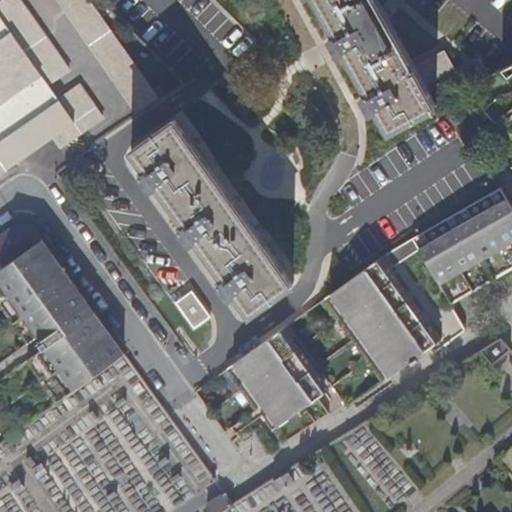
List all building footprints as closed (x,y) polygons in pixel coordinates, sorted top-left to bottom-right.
[(2,0),(0,2),(0,175),(38,149),(55,173),(159,100),(89,0),(2,0)] [(465,84),(488,74),(480,59),(455,70),(443,51),(415,66),(378,0),(316,0),(336,33),(330,37),(340,54),(346,51),(368,92),(362,95),(372,113),(378,109),(389,130),(436,105),(428,90),(457,73),(465,84)] [(511,64),(455,90),(480,126),(495,114),(511,134),(511,64)] [(294,284),(174,120),(131,151),(139,162),(133,167),(151,191),(157,187),(179,216),(173,220),(190,245),(196,241),(218,270),(213,275),(230,299),(237,296),(251,315),(294,284)] [(327,297),(386,380),(411,360),(412,361),(419,357),(418,354),(439,338),(445,346),(466,330),(451,303),(511,268),(511,205),(501,187),(497,189),(387,254),(327,297)] [(17,225),(0,237),(0,270),(42,241),(31,226),(17,225)] [(27,360),(57,402),(124,354),(42,241),(0,270),(0,304),(36,354),(27,360)] [(196,288),(179,299),(196,325),(213,314),(196,288)] [(290,324),(230,368),(274,430),(326,392),(290,340),(297,334),(290,324)] [(500,358),(511,350),(501,338),(481,350),(492,365),(500,358)] [(511,452),(500,465),(511,475),(511,452)] [(223,511),(234,506),(225,494),(207,506),(210,511),(223,511)]
